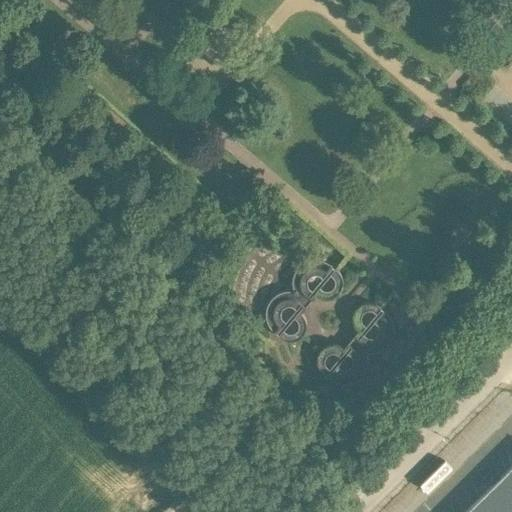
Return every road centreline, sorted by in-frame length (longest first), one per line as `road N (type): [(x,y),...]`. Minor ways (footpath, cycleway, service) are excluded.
road 1 (track): [(0,103),(215,327),(359,501)]
road 2 (unclassified): [(348,511),(511,350)]
